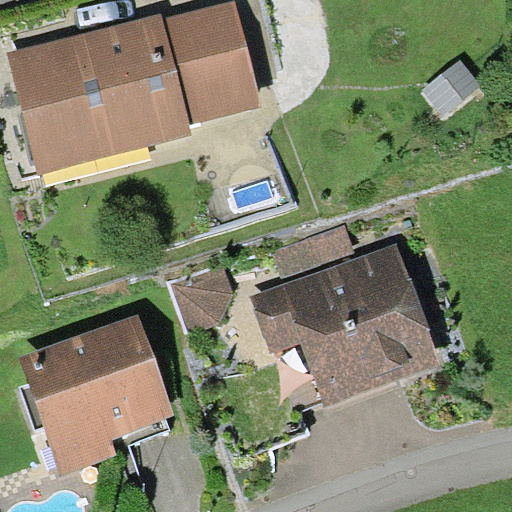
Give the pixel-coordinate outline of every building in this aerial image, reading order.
[(231,12),(158,29),(182,132),(256,114),(231,12)] [(157,25),(9,61),(39,183),(186,147),(182,132),(158,29),(157,25)] [(282,292),(354,267),(343,234),(271,259),(282,292)] [(282,292),(253,302),(272,357),(306,345),(329,411),(439,373),(396,252),(354,267),(282,292)] [(140,330),(22,367),(57,478),(117,459),(111,439),(169,421),(140,330)]
